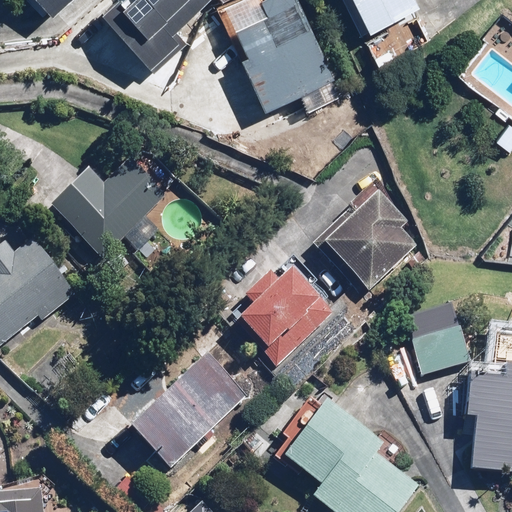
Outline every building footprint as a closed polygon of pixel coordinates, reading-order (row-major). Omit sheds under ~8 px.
[(48,10),(55,17),(73,0),(31,0),(45,14),(48,10)] [(110,0),(101,8),(151,63),(179,37),(171,29),(204,0),(110,0)] [(224,19),(267,112),(301,97),(307,110),(341,95),(297,0),(227,0),(234,14),(224,19)] [(421,6),(418,0),(347,0),(365,34),(421,6)] [(124,239),(138,253),(160,231),(147,217),(166,198),(131,163),(105,188),(90,173),(54,209),(103,260),(124,239)] [(409,224),(379,192),(319,248),(365,297),(417,248),(401,232),(409,224)] [(0,345),(36,315),(43,323),(75,295),(32,244),(14,258),(5,247),(0,252),(0,345)] [(267,269),(242,293),(252,304),(234,321),(276,367),(336,313),(312,287),(318,282),(299,261),(278,281),(267,269)] [(459,328),(412,342),(421,375),(468,362),(459,328)] [(506,347),(471,345),(466,416),(475,417),(472,470),(511,473),(511,366),(505,366),(506,347)] [(248,397),(207,354),(132,427),(173,470),(248,397)] [(322,399),(281,455),(322,486),(313,498),(331,511),(398,511),(419,486),(375,453),(382,444),(322,399)] [(139,511),(151,500),(126,476),(109,493),(128,511),(139,511)] [(0,511),(42,511),(39,488),(0,492),(0,511)]
